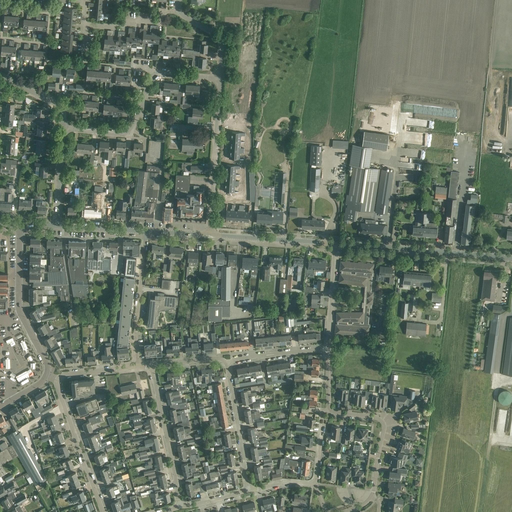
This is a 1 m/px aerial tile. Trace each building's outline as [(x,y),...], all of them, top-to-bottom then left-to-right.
[(207,52),(207,45),(205,45),(205,41),(198,41),(197,52),(207,52)] [(193,60),(192,66),(193,66),(193,69),(202,70),(202,67),(205,67),(206,58),(199,58),(197,58),(197,61),(193,60)] [(60,76),(59,83),(63,83),(64,73),(60,72),(61,68),(53,68),(52,75),(60,76)] [(63,83),(66,84),(66,81),(70,81),(70,77),(74,77),(75,70),(67,69),(67,73),(64,73),(63,83)] [(159,101),(163,101),(164,94),(170,95),(170,92),(171,92),(172,83),(164,83),(164,90),(160,90),(159,101)] [(179,84),(172,83),(171,92),(174,92),(174,95),(175,96),(177,96),(176,103),(180,104),(181,91),(178,91),(179,84)] [(106,105),(104,104),(101,104),(100,113),(108,114),(109,99),(107,99),(106,105)] [(162,113),(162,107),(164,107),(172,107),(173,103),(172,103),(170,103),(170,102),(156,101),(156,104),(152,104),(151,112),(162,113)] [(32,115),(28,114),(24,114),(24,116),(24,117),(25,117),(35,118),(37,118),(37,116),(44,116),(45,109),(41,109),(41,106),(37,106),(36,112),(32,112),(32,115)] [(192,117),(197,117),(202,117),(203,109),(193,108),(192,117)] [(151,117),(150,126),(156,126),(157,127),(157,128),(159,128),(161,127),(161,122),(162,122),(163,116),(162,116),(157,115),(157,118),(151,117)] [(188,116),(187,124),(188,124),(197,124),(198,124),(198,117),(188,116)] [(38,128),(47,129),(47,122),(36,121),(36,124),(38,124),(38,128)] [(231,131),(230,138),(241,139),(241,133),(244,133),(245,131),(232,130),(232,131),(231,131)] [(362,147),(386,150),(389,135),(364,131),(362,147)] [(230,138),(230,146),(231,146),(231,147),(243,148),(243,146),(240,146),(241,139),(230,138)] [(199,140),(194,139),(182,139),(182,151),(194,151),(195,147),(203,148),(203,141),(199,141),(199,140)] [(108,149),(109,142),(100,141),(99,150),(104,151),(104,159),(112,160),(113,150),(108,149)] [(125,154),(125,147),(126,142),(117,141),(116,149),(122,150),(121,154),(125,154)] [(73,158),(76,158),(77,155),(84,156),(84,152),(85,144),(78,143),(77,151),(73,150),(73,158)] [(134,143),(134,148),(133,150),(139,151),(138,156),(142,156),(143,144),(134,143)] [(321,165),(322,146),(311,145),(310,164),(321,165)] [(230,149),(229,156),(239,157),(240,151),(243,151),(243,148),(231,147),(231,149),(230,149)] [(35,170),(35,174),(39,175),(41,176),(42,176),(44,176),(47,176),(48,167),(42,167),(42,163),(42,160),(36,159),(36,160),(36,162),(35,170)] [(15,175),(16,167),(17,161),(6,160),(6,163),(1,163),(1,170),(5,170),(5,171),(9,172),(10,176),(13,175),(15,175)] [(182,164),(182,169),(185,169),(185,171),(197,171),(202,172),(202,166),(197,166),(192,166),(191,165),(191,162),(185,162),(185,164),(182,164)] [(226,166),(225,173),(235,173),(236,167),(239,167),(239,165),(227,164),(227,166),(226,166)] [(346,207),(345,216),(344,222),(349,223),(349,220),(356,221),(357,210),(373,212),(380,169),(353,165),(347,207),(346,207)] [(319,191),(320,169),(311,168),(309,191),(319,191)] [(382,169),(376,212),(389,214),(393,186),(389,185),(391,170),(382,169)] [(160,173),(159,173),(146,171),(139,170),(136,200),(135,200),(134,207),(132,207),(131,219),(144,221),(145,211),(148,211),(148,206),(154,206),(154,203),(156,203),(157,198),(160,173)] [(452,242),(452,237),(455,216),(459,175),(459,172),(451,171),(450,174),(448,199),(446,215),(446,220),(443,241),(452,242)] [(225,173),(225,179),(226,179),(226,182),(238,182),(238,180),(235,180),(235,173),(225,173)] [(69,180),(69,185),(73,185),(73,188),(79,188),(79,182),(76,182),(76,178),(79,178),(79,174),(70,174),(69,178),(70,178),(71,178),(71,180),(69,180)] [(176,175),(175,190),(189,191),(190,176),(176,175)] [(284,203),(286,180),(280,180),(278,202),(284,203)] [(224,184),(224,190),(234,191),(235,185),(238,185),(238,182),(226,182),(225,184),(224,184)] [(84,211),(84,216),(101,217),(101,212),(102,208),(101,208),(102,187),(95,186),(93,208),(84,207),(84,211)] [(440,198),(440,201),(446,202),(447,187),(436,186),(435,198),(440,198)] [(0,210),(6,211),(11,211),(11,206),(11,202),(12,192),(11,192),(11,189),(6,189),(5,193),(0,192),(0,210)] [(185,198),(177,198),(177,205),(178,205),(178,207),(177,207),(176,215),(184,215),(184,214),(185,215),(193,216),(193,215),(195,215),(195,216),(202,216),(203,209),(202,209),(202,208),(203,208),(203,200),(202,200),(203,199),(204,191),(196,191),(196,196),(194,196),(194,195),(186,194),(186,199),(185,199),(185,198)] [(34,209),(34,204),(35,198),(30,198),(30,200),(20,200),(19,210),(23,210),(23,209),(31,209),(34,209)] [(36,200),(36,205),(38,205),(38,212),(38,213),(39,214),(41,214),(42,214),(42,212),(46,213),(46,206),(46,201),(42,201),(36,200)] [(125,219),(125,214),(126,202),(120,201),(119,211),(117,210),(117,213),(112,213),(112,218),(125,219)] [(68,214),(76,214),(76,203),(75,202),(72,202),(72,207),(68,207),(68,214)] [(172,222),(173,202),(166,202),(165,207),(163,207),(163,211),(162,211),(162,222),(166,222),(167,221),(172,222)] [(474,206),(465,204),(465,208),(464,208),(463,208),(463,211),(464,212),(463,223),(462,232),(461,243),(469,244),(470,239),(470,232),(471,232),(473,231),(473,229),(472,228),(470,228),(470,223),(471,216),(474,216),(474,206)] [(153,221),(154,206),(148,206),(148,211),(145,211),(144,221),(153,221)] [(226,210),(225,220),(233,221),(233,211),(234,206),(231,206),(231,209),(230,209),(230,210),(226,210)] [(233,211),(233,221),(240,221),(241,207),(239,206),(239,209),(238,209),(238,211),(233,211)] [(241,207),(240,221),(248,222),(249,212),(245,211),(245,210),(244,210),(244,207),(241,207)] [(282,223),(283,213),(272,212),(271,214),(258,213),(258,217),(257,217),(257,221),(257,222),(257,223),(271,224),(271,223),(282,223)] [(416,212),(415,222),(420,222),(422,222),(424,222),(428,223),(429,213),(423,213),(416,212)] [(507,223),(508,215),(491,214),(491,218),(503,220),(503,222),(507,223)] [(312,218),(312,220),(302,220),(302,228),(324,230),(324,221),(316,220),(316,218),(312,218)] [(387,233),(386,233),(387,225),(385,225),(375,224),(375,220),(365,219),(365,224),(360,223),(360,232),(387,234),(387,233)] [(412,231),(412,235),(424,236),(436,237),(436,232),(437,227),(437,223),(430,223),(428,223),(424,222),(424,226),(420,226),(420,222),(415,222),(415,225),(413,225),(412,230),(412,231)] [(63,284),(69,284),(65,263),(64,254),(62,254),(62,251),(62,239),(56,239),(56,238),(54,238),(54,239),(53,239),(47,239),(47,245),(46,245),(47,253),(48,270),(62,269),(63,284)] [(40,239),(30,239),(30,246),(35,246),(37,246),(37,252),(47,253),(46,245),(40,245),(40,239)] [(123,248),(123,254),(128,255),(130,255),(130,256),(134,256),(140,256),(140,251),(140,243),(137,243),(133,243),(133,240),(123,239),(123,248)] [(88,250),(88,265),(88,269),(104,270),(104,259),(104,251),(102,251),(103,242),(99,242),(99,241),(99,240),(97,240),(96,241),(96,242),(93,242),(93,250),(88,250)] [(86,241),(77,241),(69,241),(69,244),(65,244),(67,256),(67,258),(68,258),(68,262),(73,296),(81,296),(89,296),(88,284),(87,284),(88,273),(84,273),(86,241)] [(118,243),(109,242),(109,249),(113,250),(113,255),(117,255),(118,243)] [(151,259),(155,259),(155,253),(163,254),(164,247),(157,246),(152,245),(151,259)] [(182,257),(182,254),(183,249),(170,247),(169,256),(182,257)] [(0,250),(0,260),(8,261),(8,251),(0,250)] [(30,265),(30,272),(48,272),(48,270),(47,253),(37,252),(37,254),(30,254),(31,255),(31,256),(30,256),(30,263),(30,265)] [(212,274),(212,266),(209,266),(210,264),(211,254),(210,254),(210,253),(207,252),(207,253),(203,253),(202,263),(205,263),(205,271),(208,271),(208,274),(212,274)] [(216,260),(215,264),(223,265),(223,261),(224,261),(224,254),(220,254),(220,252),(216,252),(216,253),(216,260)] [(188,258),(188,262),(189,262),(194,262),(193,265),(197,266),(197,262),(197,258),(198,253),(189,253),(188,258)] [(229,254),(228,266),(236,266),(237,255),(233,254),(233,253),(229,253),(229,254)] [(257,263),(258,256),(254,256),(254,258),(243,257),(242,269),(251,269),(250,274),(256,275),(257,270),(257,269),(257,263)] [(267,262),(267,266),(269,267),(269,265),(274,266),(274,268),(281,268),(281,266),(282,257),(276,257),(276,258),(269,257),(269,263),(267,262)] [(125,258),(124,275),(135,276),(136,259),(125,258)] [(288,266),(286,293),(288,293),(291,293),(291,288),(292,280),(293,280),(300,280),(301,267),(302,267),(303,259),(294,258),(293,266),(288,266)] [(305,264),(305,268),(305,272),(313,273),(314,269),(325,270),(325,261),(309,259),(308,264),(305,264)] [(372,304),(373,292),(371,292),(372,278),(372,276),(374,276),(374,273),(373,273),(374,264),(340,261),(340,270),(342,270),(342,274),(340,273),(339,282),(339,281),(342,281),(342,283),(345,283),(346,282),(348,283),(348,284),(352,284),(352,283),(355,284),(355,285),(359,285),(359,284),(361,285),(361,286),(365,286),(363,312),(359,312),(359,313),(354,313),(353,312),(346,312),(346,313),(340,313),(340,312),(336,312),(336,321),(338,321),(338,324),(336,324),(335,333),(368,336),(369,327),(370,327),(370,324),(368,324),(368,322),(370,308),(372,308),(372,304)] [(222,299),(220,299),(219,299),(219,306),(222,306),(221,316),(230,316),(230,267),(222,266),(222,299)] [(395,276),(394,276),(391,276),(392,268),(380,266),(379,273),(377,273),(376,279),(383,280),(384,275),(388,276),(387,283),(394,284),(395,276)] [(48,272),(30,272),(29,280),(33,280),(33,285),(44,285),(56,285),(63,284),(62,269),(48,270),(48,272)] [(490,297),(495,297),(498,276),(499,271),(485,270),(484,275),(484,278),(481,300),(489,301),(490,297)] [(410,285),(412,272),(404,271),(403,284),(410,285)] [(419,281),(420,273),(412,272),(410,285),(419,286),(419,281)] [(430,287),(430,282),(431,274),(420,273),(419,281),(419,286),(430,287)] [(134,279),(125,278),(124,288),(133,289),(134,279)] [(162,280),(161,289),(168,289),(169,289),(170,280),(162,280)] [(324,281),(319,281),(317,281),(313,281),(313,284),(317,284),(317,288),(324,289),(324,281)] [(56,291),(58,292),(63,292),(63,296),(65,295),(69,295),(69,284),(63,284),(56,285),(56,291)] [(42,296),(42,289),(44,289),(44,285),(33,285),(33,289),(30,289),(30,296),(42,296)] [(133,289),(124,288),(123,298),(132,299),(133,289)] [(311,295),(311,303),(317,303),(317,301),(323,302),(323,295),(316,294),(316,291),(311,291),(311,290),(304,290),(304,294),(304,295),(311,295)] [(164,293),(164,294),(160,293),(160,295),(157,295),(155,294),(155,298),(150,298),(148,321),(147,326),(157,327),(159,311),(159,310),(174,307),(177,306),(178,304),(178,297),(165,296),(164,296),(164,293)] [(418,295),(409,294),(408,310),(415,311),(415,312),(416,313),(417,311),(418,295)] [(241,300),(240,304),(247,305),(248,301),(250,301),(250,297),(244,296),(243,300),(241,300)] [(132,299),(123,298),(122,308),(131,309),(132,299)] [(221,316),(222,306),(219,306),(208,305),(208,321),(207,321),(207,324),(211,324),(211,321),(221,321),(221,316)] [(36,309),(34,310),(30,313),(34,321),(39,319),(40,318),(40,317),(43,315),(42,311),(40,307),(36,310),(36,309)] [(131,309),(122,308),(121,319),(130,320),(131,309)] [(493,373),(499,334),(502,314),(493,312),(490,333),(484,372),(493,373)] [(42,321),(60,317),(59,313),(41,317),(42,321)] [(511,317),(510,318),(503,374),(511,375),(511,317)] [(130,320),(121,319),(120,329),(129,330),(130,320)] [(407,322),(405,335),(425,336),(426,324),(407,322)] [(48,336),(53,334),(59,332),(58,328),(49,331),(47,327),(49,326),(47,323),(44,325),(44,324),(38,328),(42,335),(46,332),(48,336)] [(129,330),(120,329),(120,330),(118,330),(117,339),(128,340),(129,330)] [(309,329),(311,341),(317,341),(316,340),(320,339),(320,333),(316,334),(316,333),(313,333),(312,329),(309,329)] [(47,347),(48,347),(57,342),(55,339),(62,337),(61,332),(53,335),(53,336),(50,337),(45,340),(46,344),(47,347)] [(244,333),(240,333),(241,342),(242,348),(249,347),(248,341),(245,341),(244,333)] [(178,339),(178,341),(172,342),(173,354),(180,354),(179,348),(182,347),(181,338),(178,339)] [(118,356),(118,360),(129,359),(128,347),(129,347),(130,344),(128,344),(128,340),(117,339),(117,340),(114,340),(114,355),(118,356)] [(203,343),(204,346),(204,351),(213,350),(213,343),(207,343),(207,339),(203,339),(204,343),(203,343)] [(112,354),(112,346),(111,346),(111,342),(105,343),(105,346),(105,349),(104,349),(105,355),(102,355),(102,362),(111,361),(110,354),(112,354)] [(71,343),(64,344),(64,348),(68,348),(69,355),(72,354),(71,343)] [(66,365),(73,364),(72,355),(72,358),(65,359),(65,355),(64,355),(62,351),(60,348),(51,353),(58,366),(63,363),(63,364),(65,364),(66,365)] [(99,356),(98,351),(94,351),(94,348),(91,348),(91,351),(91,356),(87,357),(88,363),(96,362),(95,356),(99,356)] [(72,355),(73,364),(79,364),(79,361),(82,360),(81,351),(76,351),(77,354),(72,355)] [(294,366),(293,366),(291,367),(290,362),(284,363),(286,373),(294,372),(295,372),(294,371),(294,366)] [(293,380),(293,381),(303,382),(304,372),(294,371),(295,372),(294,372),(294,377),(293,380)] [(165,389),(171,388),(174,387),(173,372),(167,373),(167,379),(169,379),(169,384),(164,385),(165,389)] [(94,386),(95,386),(94,380),(78,381),(78,380),(71,381),(73,397),(79,396),(85,395),(84,394),(89,393),(89,392),(95,392),(94,386)] [(216,391),(222,390),(221,383),(215,384),(208,386),(209,393),(213,392),(216,392),(216,391)] [(121,387),(122,392),(122,395),(123,395),(123,394),(136,391),(136,392),(137,392),(137,391),(135,384),(134,384),(135,384),(130,385),(131,385),(128,386),(128,385),(121,387)] [(348,390),(342,389),(338,389),(338,396),(338,395),(341,395),(341,402),(346,403),(348,390)] [(137,392),(136,392),(137,399),(138,399),(144,397),(142,390),(137,391),(137,392)] [(213,392),(214,399),(217,398),(223,397),(222,390),(216,391),(216,392),(213,392)] [(301,398),(317,399),(317,390),(310,390),(309,395),(304,395),(298,395),(297,397),(301,397),(301,398)] [(351,390),(350,392),(350,397),(350,396),(353,396),(353,403),(358,404),(358,405),(360,391),(351,390)] [(501,403),(511,403),(511,390),(502,390),(501,403)] [(47,396),(48,396),(45,391),(35,396),(41,405),(49,400),(47,396)] [(360,395),(360,393),(360,391),(358,405),(364,406),(365,397),(368,398),(369,392),(365,391),(365,395),(360,395)] [(369,392),(368,398),(372,398),(371,405),(377,406),(376,407),(377,407),(378,396),(372,395),(373,392),(369,392)] [(378,394),(378,396),(377,407),(382,408),(383,401),(386,401),(386,402),(387,397),(387,395),(378,394)] [(406,404),(406,399),(407,396),(392,394),(390,409),(399,410),(399,405),(401,404),(406,404)] [(181,400),(180,395),(167,398),(168,404),(173,403),(175,402),(178,401),(179,405),(187,403),(186,400),(186,399),(181,400)] [(252,399),(251,396),(248,397),(242,398),(243,404),(249,403),(248,400),(252,399)] [(223,397),(217,398),(217,399),(213,400),(214,403),(207,404),(207,408),(214,406),(218,406),(225,404),(223,397)] [(96,398),(91,400),(86,402),(85,402),(76,405),(80,416),(89,413),(89,412),(100,409),(96,398)] [(308,407),(311,407),(316,407),(317,399),(301,398),(301,400),(304,400),(306,401),(306,405),(309,406),(308,407)] [(23,403),(26,410),(27,411),(24,413),(28,420),(29,422),(32,420),(30,418),(31,418),(28,413),(32,412),(35,418),(43,414),(41,410),(39,408),(36,409),(30,399),(23,403)] [(149,400),(144,401),(143,401),(143,404),(133,406),(133,409),(150,406),(149,400)] [(99,410),(100,414),(106,412),(111,410),(108,402),(104,404),(106,407),(99,410)] [(409,422),(414,421),(418,420),(416,411),(415,411),(414,407),(416,405),(413,402),(408,407),(410,410),(411,410),(411,412),(403,414),(405,422),(409,421),(409,422)] [(50,405),(46,407),(41,410),(43,414),(48,411),(53,409),(50,405)] [(10,411),(9,411),(13,417),(15,420),(25,414),(21,408),(18,410),(17,407),(13,409),(12,408),(10,410),(10,411)] [(182,423),(189,421),(188,417),(186,417),(185,413),(171,416),(172,422),(178,421),(177,418),(181,417),(182,423)] [(86,431),(86,432),(92,430),(91,425),(101,421),(100,418),(103,417),(101,414),(100,414),(88,419),(89,422),(83,424),(84,428),(83,428),(85,432),(86,431)] [(246,423),(251,422),(253,422),(253,418),(261,417),(261,414),(259,414),(245,416),(246,423)] [(37,425),(38,429),(42,427),(42,426),(57,421),(55,415),(47,417),(47,418),(44,419),(44,422),(41,423),(37,425)] [(2,416),(0,416),(0,424),(1,426),(2,429),(4,433),(7,431),(5,427),(8,426),(8,427),(11,425),(8,420),(5,421),(5,420),(2,416)] [(11,417),(8,420),(11,425),(15,430),(18,428),(11,417)] [(153,418),(146,419),(133,422),(135,429),(140,427),(140,428),(154,425),(153,418)] [(305,426),(308,427),(314,427),(315,419),(306,418),(305,426)] [(222,427),(223,427),(228,426),(227,419),(221,420),(217,420),(214,421),(211,421),(212,426),(215,425),(219,424),(219,427),(222,427)] [(52,430),(55,429),(59,427),(57,421),(42,426),(42,427),(43,429),(50,427),(52,430)] [(173,428),(175,434),(191,431),(190,428),(186,428),(186,426),(189,425),(189,421),(182,423),(183,426),(173,428)] [(419,427),(419,424),(411,424),(411,428),(411,431),(403,428),(401,436),(406,437),(414,440),(416,440),(417,437),(416,435),(414,435),(415,432),(416,428),(418,428),(418,427),(419,427)] [(154,425),(140,428),(141,430),(137,431),(136,433),(137,434),(142,433),(142,432),(146,431),(145,430),(149,429),(149,432),(155,431),(154,425)] [(339,435),(340,427),(332,426),(330,438),(336,439),(335,442),(341,443),(342,436),(339,435)] [(15,430),(15,431),(7,436),(12,445),(18,455),(37,489),(40,487),(38,484),(47,479),(44,469),(43,466),(42,465),(40,466),(38,463),(34,456),(38,454),(35,447),(31,449),(21,432),(19,433),(17,430),(19,429),(18,429),(18,428),(15,430)] [(353,440),(353,434),(354,429),(347,428),(346,436),(343,436),(342,441),(342,443),(347,444),(348,439),(353,440)] [(354,440),(361,441),(366,441),(368,430),(359,429),(358,433),(357,434),(357,435),(355,434),(354,440)] [(121,432),(118,432),(120,442),(133,439),(132,434),(125,435),(124,431),(121,432)] [(191,431),(175,434),(176,440),(186,438),(185,435),(189,434),(188,434),(189,434),(189,431),(191,431)] [(61,432),(55,434),(55,435),(51,436),(52,438),(51,438),(53,444),(64,441),(61,432)] [(101,440),(100,436),(99,433),(92,436),(88,437),(89,441),(88,441),(88,443),(89,444),(90,443),(90,444),(100,440),(101,440)] [(223,434),(224,437),(217,439),(217,441),(231,439),(229,433),(223,434)] [(249,442),(254,441),(256,441),(256,440),(258,440),(258,437),(263,436),(262,433),(261,433),(248,435),(249,442)] [(313,438),(308,437),(302,436),(301,445),(312,446),(313,438)] [(158,443),(157,437),(152,438),(151,438),(144,440),(146,446),(158,443)] [(396,448),(408,452),(409,449),(411,450),(413,443),(409,442),(406,441),(401,439),(400,442),(399,442),(396,448)] [(100,440),(90,444),(89,445),(90,447),(91,447),(92,450),(99,448),(107,444),(106,441),(101,443),(100,440)] [(0,465),(18,455),(12,445),(8,447),(5,441),(1,444),(4,449),(2,451),(0,451),(0,465)] [(142,446),(143,450),(149,448),(150,451),(153,451),(159,449),(158,443),(146,446),(142,446)] [(60,448),(56,449),(57,452),(58,452),(60,457),(62,456),(69,454),(69,453),(68,450),(66,445),(59,448),(60,448)] [(185,455),(191,454),(194,453),(195,452),(194,449),(191,449),(179,452),(180,458),(186,457),(185,455)] [(267,455),(267,451),(252,454),(253,460),(259,459),(258,456),(267,455)] [(222,460),(234,458),(233,452),(223,454),(221,454),(222,460)] [(391,456),(389,462),(390,462),(390,465),(401,466),(401,465),(404,466),(405,461),(408,455),(399,452),(397,457),(395,457),(395,455),(392,454),(391,454),(392,455),(391,456)] [(97,464),(102,462),(108,460),(105,453),(101,454),(94,456),(97,464)] [(285,457),(284,464),(284,465),(289,465),(292,466),(294,466),(298,466),(309,468),(310,461),(302,460),(302,463),(297,462),(297,461),(289,460),(289,457),(290,454),(285,454),(285,457)] [(161,455),(156,456),(150,458),(151,461),(148,461),(148,465),(145,465),(145,466),(162,462),(161,455)] [(71,459),(66,460),(65,461),(59,463),(61,467),(64,466),(63,465),(66,464),(68,469),(74,467),(71,459)] [(355,476),(354,480),(354,482),(361,483),(362,483),(364,472),(358,471),(359,466),(353,465),(353,467),(352,476),(355,476)] [(298,466),(297,472),(301,473),(300,474),(308,475),(309,468),(298,466)] [(102,476),(108,474),(111,473),(110,469),(109,467),(105,468),(99,470),(102,476)] [(335,480),(336,475),(336,468),(327,467),(326,479),(335,480)] [(195,468),(183,471),(184,477),(190,476),(192,475),(192,472),(196,471),(195,468)] [(277,474),(272,475),(273,480),(281,478),(281,477),(282,477),(283,468),(276,469),(277,474)] [(340,480),(345,481),(347,481),(348,476),(351,476),(351,471),(352,469),(346,468),(345,471),(341,471),(340,480)] [(388,480),(393,480),(399,481),(399,480),(400,479),(401,478),(402,477),(402,475),(406,476),(407,469),(397,468),(397,472),(389,471),(388,480)] [(226,473),(227,479),(237,477),(236,471),(228,473),(227,469),(220,470),(219,471),(220,475),(220,474),(226,473)] [(268,470),(255,473),(256,476),(254,476),(255,479),(256,479),(269,477),(268,470)] [(219,471),(215,472),(215,471),(209,472),(210,477),(210,478),(213,490),(219,488),(218,482),(215,483),(214,479),(215,479),(215,477),(218,476),(217,476),(220,475),(219,471)] [(65,477),(67,483),(70,481),(78,479),(76,472),(66,476),(65,473),(58,475),(55,476),(57,480),(65,477)] [(104,483),(109,481),(110,481),(114,479),(113,477),(109,478),(108,474),(102,476),(104,483)] [(150,484),(166,480),(165,474),(160,475),(158,475),(159,478),(156,479),(156,480),(153,480),(153,483),(150,483),(150,484)] [(222,487),(235,484),(238,483),(237,477),(227,479),(221,480),(222,487)] [(80,485),(78,479),(70,481),(73,488),(80,485)] [(0,496),(4,495),(7,493),(7,492),(16,487),(13,481),(3,486),(0,488),(0,496)] [(401,484),(393,483),(388,483),(388,486),(389,486),(388,495),(396,495),(399,496),(400,491),(401,486),(404,487),(404,484),(401,484)] [(109,496),(114,495),(115,494),(113,490),(118,489),(117,485),(112,487),(106,489),(109,496)] [(200,491),(199,487),(187,490),(188,496),(190,495),(194,495),(193,492),(196,491),(197,491),(200,491)] [(135,491),(134,488),(120,493),(120,492),(116,494),(117,498),(135,491)] [(86,499),(83,491),(76,494),(73,495),(72,491),(62,495),(64,500),(71,497),(74,503),(78,501),(79,502),(86,499)] [(157,492),(150,494),(150,497),(152,497),(153,500),(154,500),(155,505),(159,504),(158,499),(164,498),(164,502),(170,500),(169,493),(158,495),(157,492)] [(16,497),(14,493),(6,497),(7,498),(2,501),(5,508),(14,503),(11,499),(16,497)] [(18,504),(27,499),(25,494),(15,499),(18,504)] [(292,496),(291,500),(293,500),(292,502),(294,502),(293,504),(301,505),(301,501),(302,501),(305,502),(306,496),(303,495),(299,495),(295,494),(295,497),(292,496)] [(131,507),(130,503),(124,505),(121,497),(116,499),(117,501),(111,503),(114,511),(118,511),(122,511),(131,507)] [(265,511),(262,511),(266,511),(267,511),(266,510),(271,509),(272,509),(272,510),(277,509),(275,504),(274,498),(263,500),(264,505),(264,506),(265,511)] [(139,508),(137,499),(131,501),(133,510),(139,508)] [(388,511),(396,511),(398,506),(402,506),(403,500),(395,499),(394,502),(388,501),(388,505),(389,505),(388,511)] [(77,505),(79,508),(83,507),(82,506),(84,505),(86,511),(90,511),(93,510),(90,503),(92,503),(91,500),(86,502),(77,505)] [(254,502),(242,505),(242,507),(244,511),(242,511),(254,511),(254,509),(256,509),(255,507),(254,502)]
